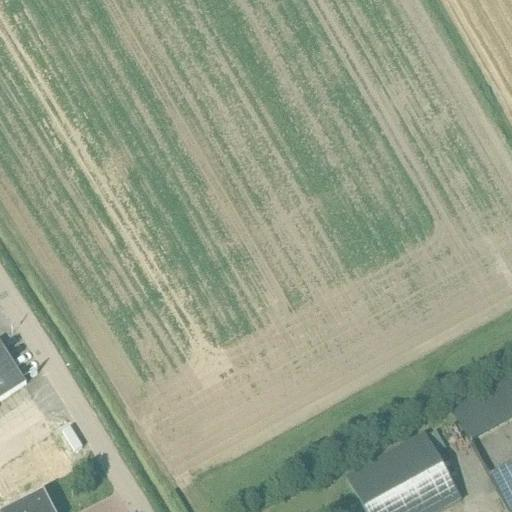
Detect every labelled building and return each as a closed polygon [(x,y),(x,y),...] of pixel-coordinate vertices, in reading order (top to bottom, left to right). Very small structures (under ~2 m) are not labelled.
[(0,402),(9,396),(26,386),(0,345),(0,402)] [(511,387),(494,396),(501,411),(511,405),(511,387)] [(346,482),(362,511),(443,511),(461,502),(425,437),(346,482)] [(18,462),(33,490),(68,471),(51,440),(33,449),(35,452),(18,462)] [(0,480),(11,501),(33,490),(18,462),(0,470),(0,480)] [(511,465),(495,473),(511,509),(511,465)] [(0,480),(0,507),(11,501),(0,480)] [(16,511),(43,511),(38,503),(24,511),(23,509),(16,511)]
